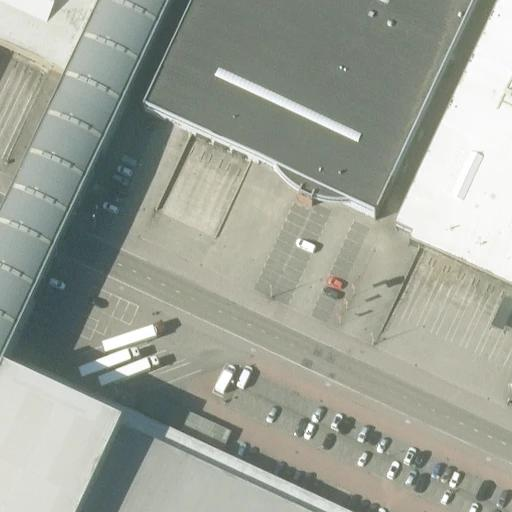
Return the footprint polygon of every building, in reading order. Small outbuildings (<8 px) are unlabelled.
[(0,0),(0,33),(74,68),(105,0),(0,0)] [(511,0),(105,0),(74,68),(6,214),(0,225),(0,380),(10,360),(36,303),(35,303),(44,284),(63,243),(176,0),(511,0)] [(399,168),(477,0),(195,0),(151,95),(143,114),(144,114),(144,113),(190,135),(273,173),(276,177),(280,183),(285,187),(289,191),(296,196),(299,198),(298,201),(311,207),(313,204),(321,207),(329,208),(337,209),(343,209),(349,209),(374,220),(374,221),(375,221),(399,168)] [(511,0),(500,0),(393,230),(411,238),(408,246),(419,250),(511,293),(511,0)] [(337,511),(10,360),(0,380),(0,511),(337,511)]
